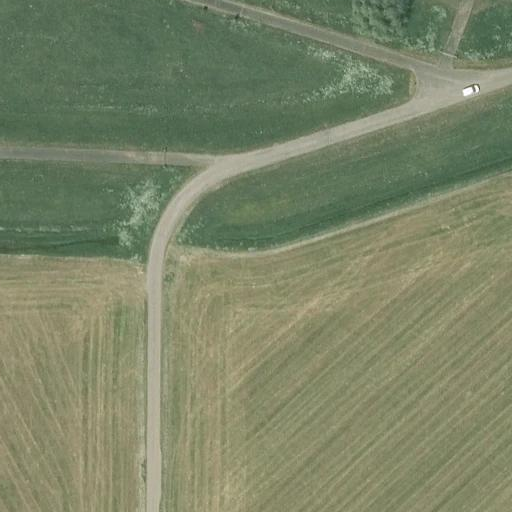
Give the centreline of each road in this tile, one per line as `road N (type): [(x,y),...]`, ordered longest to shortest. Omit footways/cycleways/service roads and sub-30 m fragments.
road 1 (unclassified): [(154,511),(154,260),(168,219),(200,181),(229,164),(511,76)]
road 2 (track): [(0,153),(229,164)]
